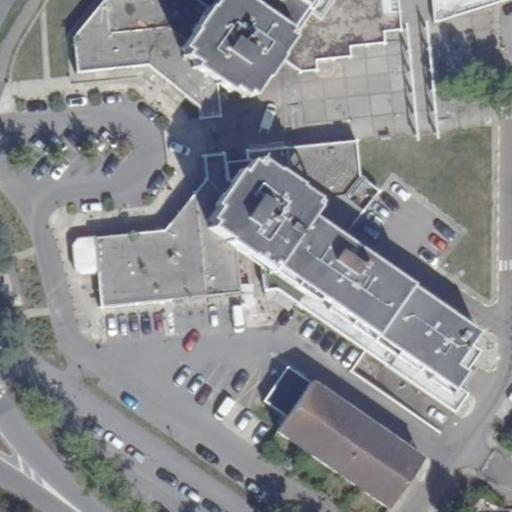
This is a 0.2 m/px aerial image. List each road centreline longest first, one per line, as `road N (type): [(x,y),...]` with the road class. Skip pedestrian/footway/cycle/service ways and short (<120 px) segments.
road 1 (residential): [(123,373),(275,340),(456,464)]
road 2 (residential): [(0,133),(125,121),(154,155),(130,188),(32,199)]
road 3 (residential): [(324,511),(123,373)]
road 4 (residential): [(32,199),(71,348),(123,373)]
road 5 (tertiary): [(81,511),(0,413)]
